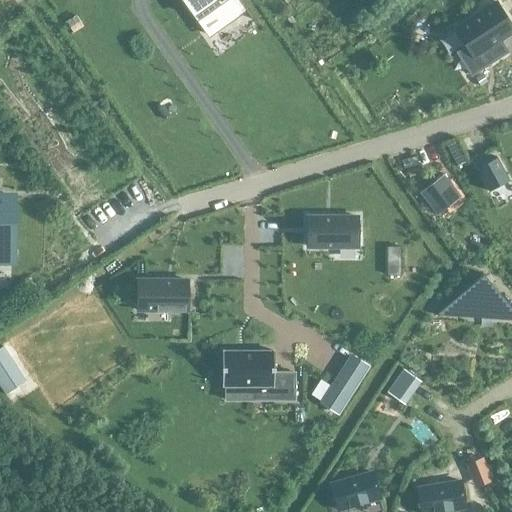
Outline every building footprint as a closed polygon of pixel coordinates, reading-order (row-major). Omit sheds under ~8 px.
[(184,0),(209,35),(245,10),(246,11),(247,11),(239,0),(184,0)] [(511,26),(496,1),(454,28),(466,46),(457,52),(472,75),(508,52),(507,50),(503,53),(498,45),(501,43),(500,40),(511,32),(511,26)] [(162,106),(156,110),(163,119),(169,115),(162,106)] [(497,157),(476,168),(488,191),(509,180),(497,157)] [(458,197),(442,176),(422,191),(438,212),(458,197)] [(15,197),(0,197),(0,259),(15,260),(15,197)] [(308,217),(308,247),(358,247),(358,217),(308,217)] [(400,247),(387,247),(387,260),(400,259),(400,247)] [(511,307),(482,274),(435,315),(511,320),(511,307)] [(188,280),(138,280),(138,310),(188,310),(188,280)] [(0,359),(8,371),(0,375),(0,382),(6,392),(26,379),(5,346),(0,349),(0,359)] [(222,351),(222,386),(252,386),(252,400),(294,400),(294,373),(274,372),(274,351),(222,351)] [(322,400),(339,412),(369,366),(351,354),(322,400)] [(387,392),(400,401),(416,379),(404,370),(387,392)] [(330,485),(338,510),(380,497),(373,472),(330,485)] [(421,511),(435,511),(465,507),(461,481),(417,488),(421,511)]
